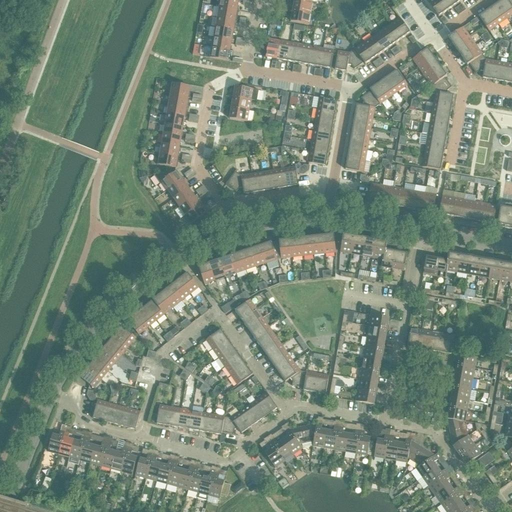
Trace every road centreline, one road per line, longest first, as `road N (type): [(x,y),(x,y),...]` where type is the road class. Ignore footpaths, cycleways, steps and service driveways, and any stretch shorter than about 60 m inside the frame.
road 1 (tertiary): [(53,393),(90,329),(176,255),(260,220),(330,212)]
road 2 (residential): [(248,70),(210,88),(198,149),(196,163),(222,206),(332,183)]
road 3 (residential): [(138,436),(161,354),(216,312),(288,413)]
road 4 (residential): [(288,413),(226,462),(138,436)]
road 5 (residential): [(487,507),(435,432),(388,422)]
road 6 (residential): [(388,422),(413,295)]
road 7 (tertiary): [(6,511),(53,393)]
